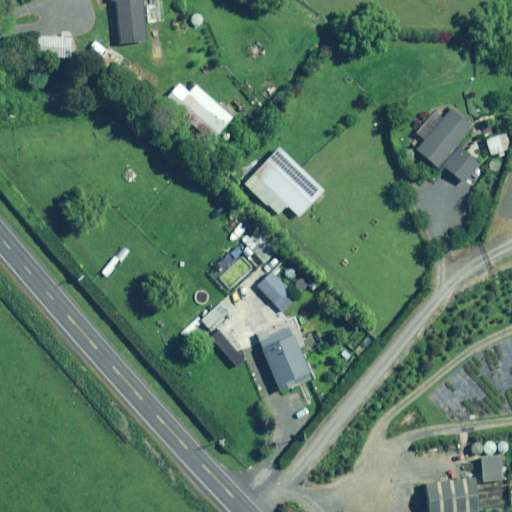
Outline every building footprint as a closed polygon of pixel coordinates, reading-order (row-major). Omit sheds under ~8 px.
[(164,22),(161,0),(110,0),(110,1),(115,1),(119,44),(145,42),(143,24),(164,22)] [(72,54),(67,36),(56,39),(61,57),(72,54)] [(225,128),(186,94),(172,110),(211,143),(225,128)] [(473,126),(452,109),(416,151),(438,169),(441,165),(462,183),(478,164),(456,146),(473,126)] [(490,155),(497,153),(498,158),(505,156),(504,151),(510,150),(506,135),(486,140),(490,155)] [(323,192),(278,148),(241,185),(286,230),(323,192)] [(296,299),(271,273),(257,286),(282,313),(296,299)] [(288,323),(256,336),(278,392),(311,379),(288,323)] [(508,442),(495,442),(495,455),(508,455),(508,442)] [(502,481),(501,458),(481,458),(482,482),(502,481)] [(477,511),(474,480),(425,485),(427,511),(477,511)]
